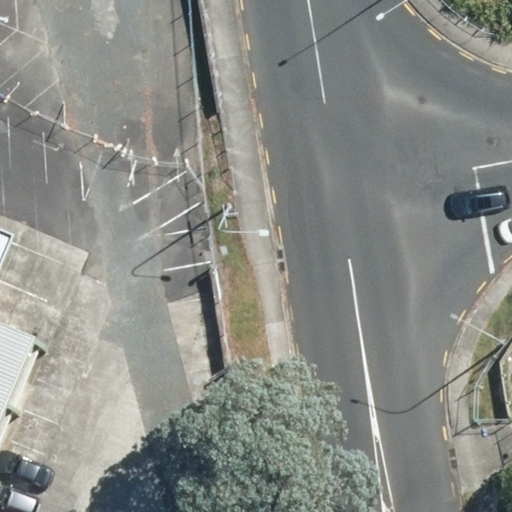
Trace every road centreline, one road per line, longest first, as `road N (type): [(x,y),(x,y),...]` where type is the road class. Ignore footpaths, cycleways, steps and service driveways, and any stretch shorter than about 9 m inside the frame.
road 1 (residential): [(386,511),(363,351),(365,261),(393,207)]
road 2 (tertiary): [(305,0),(321,73),(393,207)]
road 3 (tertiary): [(393,207),(511,161)]
